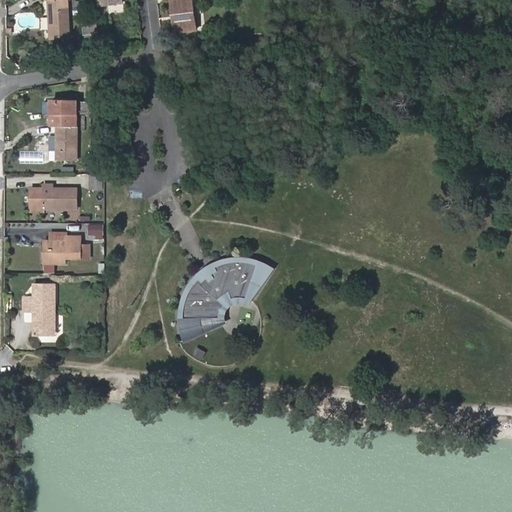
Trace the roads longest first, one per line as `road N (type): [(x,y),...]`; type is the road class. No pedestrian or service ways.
road 1 (track): [(511,97),(451,91),(399,99),(369,121),(316,123),(226,180),(148,379)]
road 2 (track): [(511,412),(306,388),(0,372)]
road 3 (residential): [(146,0),(155,63),(0,86)]
road 4 (track): [(290,0),(155,63)]
